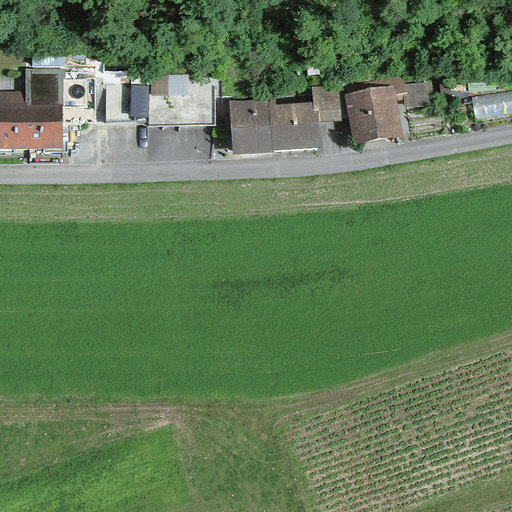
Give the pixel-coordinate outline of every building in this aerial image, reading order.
[(27,151),(60,151),(59,74),(26,74),(26,98),(26,111),(27,151)] [(146,127),(213,126),(213,78),(147,80),(146,124),(146,127)] [(403,96),(400,80),(346,90),(337,91),(339,119),(351,119),(356,145),(395,138),(388,99),(403,96)] [(146,124),(146,88),(104,84),(104,125),(146,124)] [(321,120),(339,119),(337,91),(312,93),(313,110),(273,113),(268,113),(271,153),(316,151),(314,120),(321,120)] [(0,151),(27,151),(26,111),(26,98),(11,98),(11,111),(0,111),(0,151)] [(271,153),(268,113),(273,113),(273,107),(233,109),(235,156),(271,153)]
